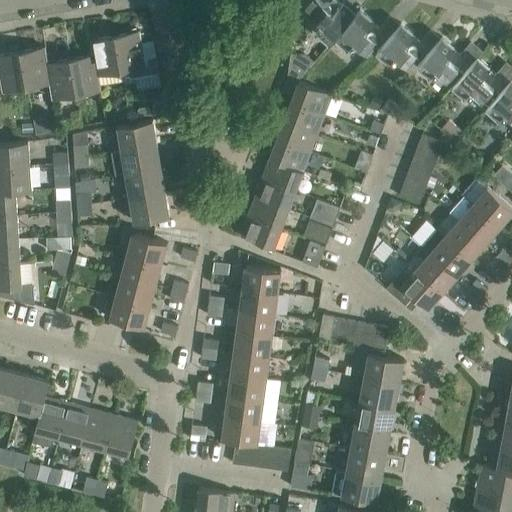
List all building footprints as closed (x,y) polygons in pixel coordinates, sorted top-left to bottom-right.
[(336,36),(355,14),(342,3),(342,4),(336,0),(332,0),(330,3),(329,2),(328,2),(326,2),(325,2),(324,3),(320,0),(310,0),(304,8),(320,22),(318,25),(321,28),(319,31),(332,41),(336,36)] [(360,8),(355,14),(336,36),(349,47),(351,45),(354,47),(357,44),(366,52),(377,40),(382,44),(390,36),(372,20),(373,19),(360,8)] [(390,36),(382,44),(377,50),(390,61),(392,58),(396,61),(398,58),(407,66),(418,54),(423,58),(431,49),(413,34),(414,33),(401,22),(390,36)] [(142,42),(142,41),(140,30),(116,34),(122,70),(129,69),(131,76),(158,71),(153,40),(142,42)] [(122,70),(116,34),(91,38),(94,54),(95,54),(98,74),(99,73),(122,70)] [(431,49),(423,58),(418,64),(431,75),(433,72),(436,75),(439,72),(448,80),(459,68),(464,72),(472,62),(461,52),(460,53),(454,48),(455,47),(442,36),(431,49)] [(46,46),(21,50),(27,86),(50,82),(51,82),(47,62),(48,62),(46,46)] [(27,86),(21,50),(0,54),(0,73),(3,90),(23,86),(27,86)] [(95,54),(94,54),(71,58),(77,93),(102,89),(99,73),(98,74),(95,54)] [(299,61),(291,54),(289,75),(300,76),(307,68),(302,65),(304,62),(300,59),(299,61)] [(478,57),(472,62),(464,72),(454,84),(466,95),(468,93),(472,96),(475,92),(483,100),(494,88),(499,93),(508,83),(496,73),(495,73),(490,68),(478,57)] [(71,58),(48,62),(47,62),(51,82),(50,82),(52,97),(77,93),(71,58)] [(511,79),(508,83),(499,93),(487,107),(500,118),(502,115),(505,118),(508,115),(511,118),(511,79)] [(299,80),(292,100),(325,113),(333,93),(299,80)] [(381,110),(389,113),(398,116),(403,109),(391,99),(381,110)] [(325,113),(292,100),(284,119),(318,132),(325,113)] [(154,118),(134,122),(118,125),(122,149),(158,143),(154,118)] [(318,132),(284,119),(277,138),(311,151),(318,132)] [(441,128),(457,141),(465,132),(449,119),(441,128)] [(73,133),(74,145),(75,156),(89,155),(87,130),(73,133)] [(444,140),(423,132),(419,142),(440,150),(444,140)] [(370,133),(367,143),(376,146),(380,137),(370,133)] [(311,151),(277,138),(270,157),(303,170),(311,151)] [(29,140),(13,140),(0,141),(0,166),(31,164),(29,140)] [(436,161),(440,150),(419,142),(415,153),(436,161)] [(162,167),(158,143),(122,149),(126,173),(162,167)] [(54,152),(54,163),(69,162),(68,151),(54,152)] [(432,171),(436,161),(415,153),(411,163),(432,171)] [(90,166),(89,155),(75,156),(75,167),(90,166)] [(303,170),(270,157),(263,176),(296,189),(303,170)] [(70,186),(69,162),(54,163),(56,187),(70,186)] [(428,181),(432,171),(411,163),(407,173),(428,181)] [(32,189),(31,164),(0,166),(0,190),(16,189),(16,190),(32,189)] [(166,190),(162,167),(126,173),(131,196),(166,190)] [(511,171),(503,182),(511,189),(511,171)] [(424,192),(428,181),(407,173),(403,184),(424,192)] [(296,189),(263,176),(256,195),(289,208),(296,189)] [(511,211),(511,205),(488,185),(481,178),(466,195),(473,202),(500,226),(511,211)] [(420,202),(424,192),(403,184),(399,194),(420,202)] [(0,214),(18,213),(16,190),(16,189),(0,190),(0,214)] [(170,214),(166,190),(131,196),(135,221),(150,218),(170,214)] [(77,193),(78,204),(92,203),(91,192),(77,193)] [(289,208),(256,195),(248,215),(282,227),(289,208)] [(334,225),(341,205),(318,197),(310,216),(334,225)] [(57,200),(57,211),(72,210),(71,199),(57,200)] [(486,242),(500,226),(473,202),(459,218),(486,242)] [(93,214),(92,203),(78,204),(78,215),(93,214)] [(73,235),(72,210),(57,211),(59,236),(73,235)] [(0,238),(19,237),(18,213),(0,214),(0,238)] [(282,227),(248,215),(241,234),(274,247),(282,227)] [(472,258),(486,242),(459,218),(445,235),(472,258)] [(327,242),(333,227),(314,220),(308,235),(327,242)] [(472,258),(445,235),(437,228),(423,244),(458,274),(472,258)] [(133,232),(127,254),(162,263),(168,241),(133,232)] [(0,262),(21,261),(19,237),(0,238),(0,262)] [(311,238),(303,260),(306,262),(318,266),(319,264),(322,256),(326,244),(311,238)] [(443,291),(458,274),(423,244),(409,261),(443,291)] [(511,250),(505,245),(499,253),(510,262),(511,259),(511,250)] [(195,259),(198,250),(184,246),(181,256),(195,259)] [(69,263),(72,252),(58,248),(55,259),(69,263)] [(510,262),(499,253),(492,260),(503,270),(510,262)] [(156,284),(162,263),(127,254),(122,275),(156,284)] [(66,273),(69,263),(55,259),(52,270),(66,273)] [(21,261),(0,262),(0,292),(0,293),(0,292),(0,293),(35,303),(35,302),(34,301),(33,283),(22,283),(21,261)] [(229,263),(215,261),(213,270),(228,273),(229,263)] [(429,307),(443,291),(409,261),(386,286),(412,308),(420,299),(429,307)] [(246,264),(243,287),(278,292),(279,289),(281,269),(246,264)] [(151,305),(156,284),(122,275),(116,295),(151,305)] [(187,292),(189,282),(175,278),(173,288),(187,292)] [(477,278),(470,285),(481,295),(488,287),(477,278)] [(481,295),(470,285),(464,293),(475,302),(481,295)] [(275,313),(278,292),(243,287),(240,309),(275,313)] [(184,301),(187,292),(173,288),(170,297),(184,301)] [(210,294),(209,304),(223,306),(225,296),(210,294)] [(145,326),(151,305),(116,295),(111,317),(145,326)] [(222,316),(223,306),(209,304),(208,314),(222,316)] [(273,335),(275,313),(240,309),(237,330),(273,335)] [(442,318),(453,328),(459,320),(448,311),(442,318)] [(331,338),(335,316),(335,314),(324,312),(319,336),(331,338)] [(511,325),(511,321),(503,314),(497,322),(508,331),(511,325)] [(342,340),(346,318),(335,316),(331,338),(342,340)] [(353,342),(357,320),(346,318),(342,340),(353,342)] [(364,344),(368,322),(357,320),(353,342),(364,344)] [(176,334),(178,324),(164,321),(162,330),(176,334)] [(374,346),(379,324),(368,322),(364,344),(374,346)] [(386,348),(390,326),(379,324),(374,346),(386,348)] [(270,356),(273,335),(237,330),(234,351),(270,356)] [(205,337),(203,347),(218,349),(219,339),(205,337)] [(359,375),(365,376),(400,382),(404,358),(384,354),(385,350),(365,346),(359,375)] [(216,359),(218,349),(203,347),(202,357),(216,359)] [(267,377),(270,356),(234,351),(232,373),(267,377)] [(315,355),(313,366),(328,369),(330,358),(315,355)] [(325,379),(328,369),(313,366),(311,377),(325,379)] [(0,403),(17,408),(26,373),(3,367),(0,378),(0,403)] [(50,379),(26,373),(17,408),(40,414),(45,394),(46,394),(50,379)] [(264,399),(267,377),(232,373),(229,394),(264,399)] [(395,406),(400,382),(365,376),(360,399),(395,406)] [(213,382),(199,380),(198,389),(212,391),(213,382)] [(210,401),(212,391),(198,389),(196,399),(210,401)] [(60,435),(69,400),(46,394),(45,394),(40,414),(36,429),(60,435)] [(261,420),(264,399),(229,394),(226,415),(261,420)] [(391,430),(395,406),(360,399),(356,423),(391,430)] [(83,441),(92,407),(69,400),(60,435),(83,441)] [(307,402),(304,413),(319,416),(321,405),(307,402)] [(106,448),(115,413),(92,407),(83,441),(106,448)] [(139,419),(115,413),(106,448),(111,449),(130,454),(139,419)] [(317,427),(319,416),(304,413),(302,424),(317,427)] [(258,442),(261,420),(226,415),(223,437),(237,439),(248,441),(258,442)] [(511,445),(511,420),(506,420),(502,443),(511,445)] [(207,425),(193,423),(192,433),(206,435),(207,425)] [(386,453),(391,430),(356,423),(351,446),(386,453)] [(245,463),(248,441),(237,439),(234,462),(245,463)] [(255,465),(258,442),(248,441),(245,463),(255,465)] [(313,444),(299,441),(296,460),(309,463),(313,444)] [(266,466),(269,444),(258,442),(255,465),(266,466)] [(511,445),(502,443),(498,466),(497,467),(511,469),(511,445)] [(277,468),(280,445),(269,444),(266,466),(277,468)] [(292,447),(280,445),(277,468),(288,469),(292,447)] [(382,477),(386,453),(351,446),(347,470),(382,477)] [(17,451),(6,448),(2,462),(13,465),(17,451)] [(310,463),(309,463),(296,460),(293,471),(308,474),(310,463)] [(48,480),(51,466),(40,463),(37,477),(48,480)] [(511,494),(511,469),(497,467),(498,466),(482,463),(478,488),(511,494)] [(62,469),(51,466),(48,480),(58,483),(62,469)] [(347,470),(338,468),(334,493),(377,501),(382,477),(347,470)] [(94,492),(98,478),(87,475),(83,490),(94,492)] [(108,481),(98,478),(94,492),(105,495),(108,481)] [(232,511),(235,491),(200,486),(197,507),(232,511)] [(476,511),(509,511),(511,497),(511,494),(478,488),(473,511),(476,511)] [(270,501),(268,511),(278,511),(280,502),(270,501)] [(341,502),(338,511),(375,511),(376,509),(341,502)]
